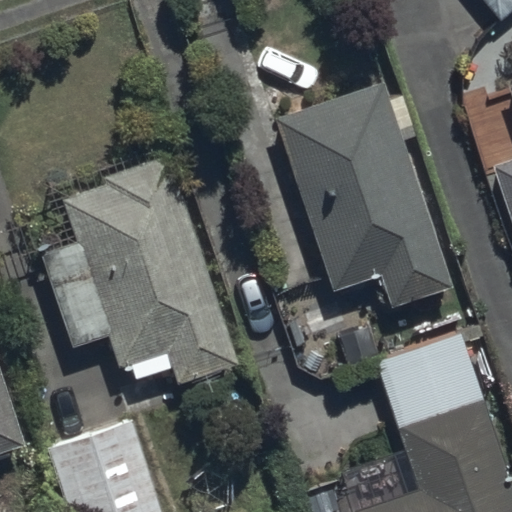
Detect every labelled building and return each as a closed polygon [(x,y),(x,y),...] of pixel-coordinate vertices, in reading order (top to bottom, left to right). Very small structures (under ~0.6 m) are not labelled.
[(511,0),(476,0),(501,28),(511,18),(511,0)] [(390,101),(286,136),(342,300),(382,286),(393,316),(457,294),(390,101)] [(511,174),(498,180),(511,218),(511,174)] [(166,191),(72,225),(129,382),(170,367),(182,401),(236,381),(166,191)] [(0,377),(0,473),(31,463),(0,377)] [(511,511),(480,426),(402,454),(421,509),(414,511),(511,511)] [(149,511),(124,432),(52,455),(70,511),(149,511)]
